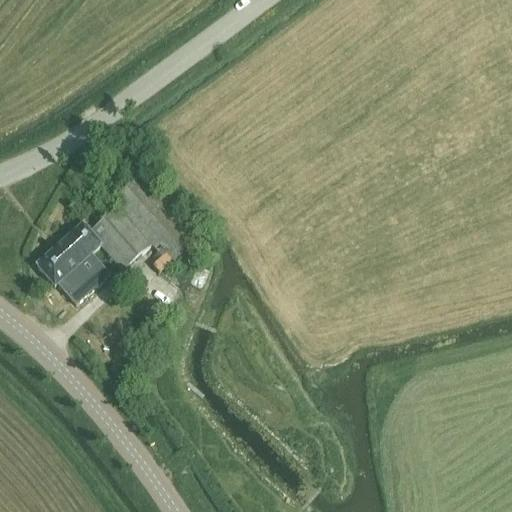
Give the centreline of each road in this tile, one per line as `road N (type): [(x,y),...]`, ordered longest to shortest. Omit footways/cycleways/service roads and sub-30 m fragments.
road 1 (tertiary): [(0,177),(67,144),(264,0)]
road 2 (tertiary): [(176,511),(79,387),(0,315)]
